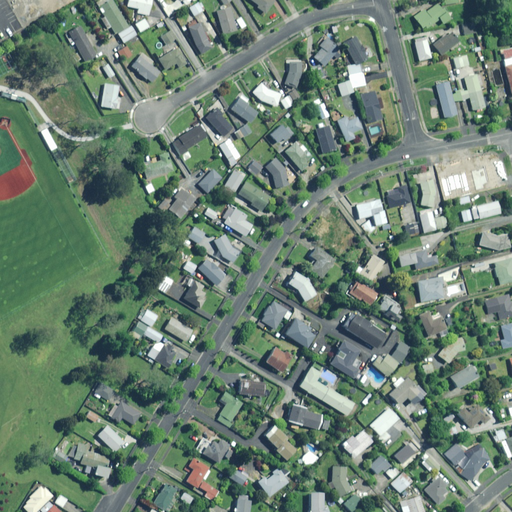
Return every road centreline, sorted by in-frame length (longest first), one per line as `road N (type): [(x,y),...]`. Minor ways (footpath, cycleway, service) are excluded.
road 1 (residential): [(419,151),(354,170),(290,220),(112,511)]
road 2 (residential): [(384,3),(315,15),(149,117)]
road 3 (residential): [(419,151),(384,3)]
